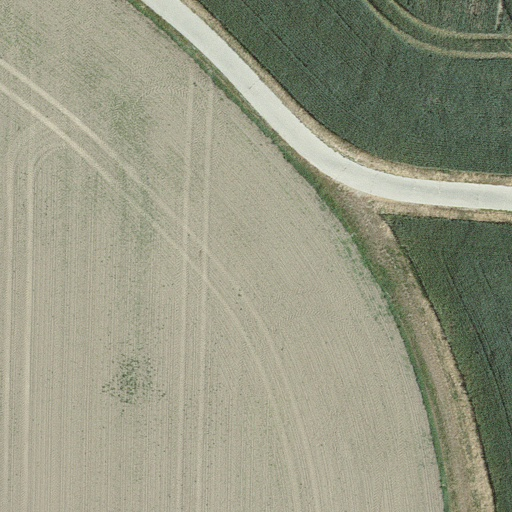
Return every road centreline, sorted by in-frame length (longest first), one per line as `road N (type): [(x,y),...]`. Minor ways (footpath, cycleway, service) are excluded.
road 1 (track): [(155,0),(319,163),(388,183),(511,194)]
road 2 (track): [(464,511),(457,431),(380,266),(319,163)]
